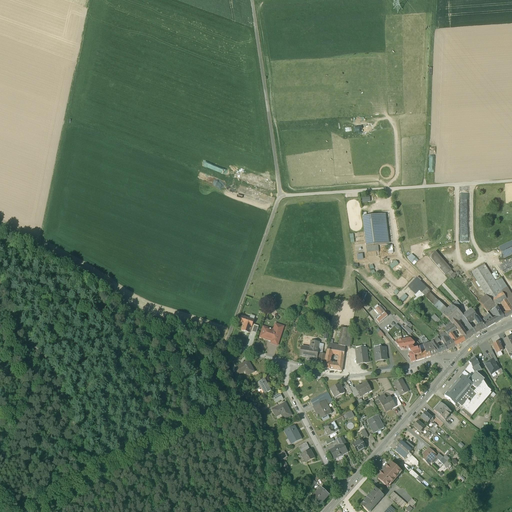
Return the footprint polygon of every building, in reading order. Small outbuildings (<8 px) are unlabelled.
[(383,218),(362,220),(366,250),(386,247),(383,218)] [(511,243),(498,250),(503,261),(511,256),(511,243)] [(451,272),(435,254),(429,259),(445,277),(451,272)] [(511,262),(503,267),(505,271),(511,268),(511,262)] [(495,284),(484,267),(471,275),(486,298),(485,298),(489,302),(494,300),(503,295),(495,284)] [(511,297),(501,280),(495,284),(503,295),(504,297),(506,301),(507,301),(510,307),(511,310),(511,297)] [(426,299),(430,296),(415,281),(412,284),(426,299)] [(415,305),(424,297),(420,293),(412,301),(415,305)] [(503,295),(494,300),(498,306),(501,304),(506,301),(504,297),(503,295)] [(436,311),(440,306),(432,298),(427,302),(436,311)] [(489,302),(485,298),(479,304),(484,310),(487,314),(490,312),(494,308),(489,302)] [(494,300),(489,302),(494,308),(495,308),(496,307),(498,306),(494,300)] [(507,301),(506,301),(501,304),(505,309),(510,307),(507,301)] [(460,309),(456,312),(462,317),(466,322),(468,320),(471,324),(474,322),(468,314),(471,311),(472,312),(476,310),(468,302),(460,309)] [(451,307),(456,312),(460,309),(455,303),(451,307)] [(447,320),(456,312),(451,307),(441,315),(447,320)] [(497,311),(495,308),(494,308),(490,312),(495,316),(499,314),(497,311)] [(383,315),(379,309),(375,313),(380,318),(383,315)] [(484,310),(481,312),(481,311),(480,312),(480,313),(480,314),(483,319),(486,317),(488,315),(487,314),(484,310)] [(472,312),(471,311),(468,314),(474,322),(478,320),(472,312)] [(456,312),(447,320),(448,322),(452,326),(453,326),(457,323),(460,320),(462,317),(456,312)] [(380,318),(375,322),(377,324),(385,316),(384,315),(380,318)] [(440,322),(434,315),(431,318),(437,324),(440,322)] [(385,316),(377,324),(379,327),(388,319),(385,316)] [(493,321),(491,319),(489,321),(489,322),(486,324),(487,325),(485,326),(487,330),(495,325),(493,321)] [(254,324),(242,320),(240,327),(244,328),(242,334),(250,337),(250,335),(253,328),(254,324)] [(484,327),(478,320),(474,322),(480,329),(484,327)] [(452,326),(448,322),(439,329),(442,333),(443,332),(452,326)] [(468,326),(466,322),(464,323),(470,333),(472,331),(470,328),(468,326)] [(452,326),(443,332),(448,337),(455,333),(456,331),(453,326),(452,326)] [(268,334),(263,333),(260,341),(272,344),(273,340),(280,342),(284,330),(276,327),(274,334),(270,333),(271,332),(269,332),(268,334)] [(480,329),(475,331),(474,331),(473,331),(476,336),(486,331),(484,327),(480,329)] [(253,328),(250,335),(256,337),(259,330),(253,328)] [(407,328),(405,330),(411,337),(413,334),(407,328)] [(470,333),(466,336),(465,335),(460,328),(456,331),(458,333),(465,343),(475,336),(472,331),(470,333)] [(343,330),(340,350),(345,351),(350,350),(353,332),(343,330)] [(280,342),(273,340),(272,344),(271,346),(278,349),(280,342)] [(437,342),(431,346),(433,349),(437,346),(442,343),(441,342),(440,340),(437,342)] [(415,346),(410,341),(398,342),(395,345),(402,353),(409,352),(411,355),(408,357),(409,358),(411,365),(416,364),(414,359),(421,357),(420,353),(420,349),(414,351),(412,349),(415,347),(415,346)] [(452,343),(448,345),(445,348),(444,348),(445,349),(447,352),(456,348),(452,343)] [(311,344),(310,351),(302,350),(300,359),(311,360),(311,361),(317,362),(319,346),(311,344)] [(498,344),(492,347),(497,355),(503,353),(498,344)] [(434,351),(430,346),(428,347),(427,346),(423,347),(425,352),(426,355),(429,355),(430,359),(438,356),(434,351)] [(340,350),(333,348),(332,354),(332,356),(339,358),(339,355),(344,356),(345,351),(340,350)] [(366,351),(356,353),(358,366),(364,365),(365,366),(366,366),(367,365),(368,365),(366,351)] [(379,351),(374,352),(376,363),(386,362),(385,351),(379,351)] [(426,355),(425,352),(420,353),(421,357),(414,359),(416,364),(430,359),(429,355),(426,355)] [(328,353),(324,371),(330,372),(331,365),(330,365),(332,356),(332,354),(328,353)] [(492,353),(488,355),(492,361),(493,361),(495,365),(497,363),(492,353)] [(482,371),(475,360),(469,364),(471,367),(470,367),(471,368),(470,369),(469,368),(469,369),(466,374),(465,374),(466,375),(465,376),(464,375),(463,376),(463,377),(462,377),(444,398),(455,407),(458,404),(469,390),(472,387),(472,386),(469,384),(477,375),(477,374),(479,373),(482,371)] [(492,361),(485,366),(491,376),(498,372),(495,366),(496,366),(495,365),(493,361),(492,361)] [(236,370),(235,371),(236,374),(239,378),(247,373),(250,377),(254,375),(248,364),(236,370)] [(483,376),(481,376),(479,373),(477,374),(477,375),(484,381),(486,380),(483,376)] [(484,381),(477,375),(469,384),(472,386),(472,387),(477,391),(482,386),(481,385),(484,382),(484,381)] [(271,394),(265,382),(258,386),(260,389),(264,397),(271,394)] [(401,382),(394,386),(398,393),(400,398),(408,394),(401,382)] [(469,390),(458,404),(460,406),(459,407),(463,411),(462,413),(470,420),(493,394),(492,392),(493,391),(489,389),(486,383),(485,383),(484,382),(481,385),(482,386),(477,391),(474,394),(469,390)] [(367,385),(360,389),(359,388),(355,390),(358,397),(360,399),(371,393),(367,385)] [(340,386),(330,392),(335,401),(345,395),(340,386)] [(355,390),(354,391),(352,388),(349,390),(352,395),(354,399),(358,397),(355,390)] [(327,394),(311,403),(314,409),(321,405),(319,403),(329,397),(327,394)] [(396,410),(391,400),(390,399),(386,400),(385,397),(378,401),(385,415),(396,410)] [(396,398),(391,400),(396,410),(401,407),(397,400),(396,398)] [(314,409),(313,409),(316,414),(317,413),(321,421),(331,416),(325,404),(325,403),(321,405),(314,409)] [(285,405),(272,412),(276,419),(281,417),(284,422),(292,418),(285,405)] [(451,414),(440,405),(433,413),(444,421),(448,417),(451,414)] [(425,414),(421,420),(427,425),(430,422),(431,423),(433,421),(432,420),(425,414)] [(331,416),(321,421),(323,424),(333,419),(331,416)] [(378,417),(367,423),(374,435),(384,430),(378,417)] [(418,423),(413,428),(420,434),(425,429),(418,423)] [(331,426),(323,430),(327,438),(335,434),(331,426)] [(295,428),(284,434),(288,441),(290,440),(293,446),(302,442),(295,428)] [(430,430),(424,437),(427,439),(429,437),(433,432),(430,430)] [(343,439),(337,442),(340,447),(343,445),(344,447),(346,445),(343,439)] [(362,441),(353,446),(357,454),(366,449),(362,441)] [(407,443),(405,446),(401,443),(399,446),(409,454),(412,451),(414,449),(407,443)] [(340,447),(330,452),(335,461),(348,454),(344,447),(343,445),(340,447)] [(399,446),(398,446),(396,449),(398,450),(395,453),(404,460),(406,457),(409,454),(399,446)] [(310,452),(308,448),(300,452),(302,456),(310,452)] [(429,450),(423,455),(425,458),(423,460),(428,465),(430,463),(436,458),(437,457),(429,450)] [(310,452),(301,457),(306,465),(315,460),(310,452)] [(284,454),(278,457),(281,463),(287,459),(284,454)] [(448,463),(439,455),(437,457),(436,458),(437,460),(444,467),(448,463)] [(411,456),(407,460),(413,465),(417,461),(411,456)] [(392,465),(389,467),(386,468),(386,470),(386,471),(387,472),(385,474),(384,473),(383,474),(380,474),(380,477),(378,480),(388,489),(388,488),(387,487),(390,485),(391,485),(398,477),(398,476),(400,473),(401,474),(401,473),(392,465)] [(418,477),(412,471),(409,474),(416,480),(418,477)] [(321,490),(312,500),(320,507),(328,497),(321,490)] [(376,490),(370,497),(369,497),(367,500),(368,500),(361,507),(366,511),(370,511),(372,511),(381,501),(381,500),(384,497),(376,490)] [(407,505),(393,493),(389,497),(403,509),(407,505)] [(412,499),(408,504),(412,508),(416,503),(412,499)]
